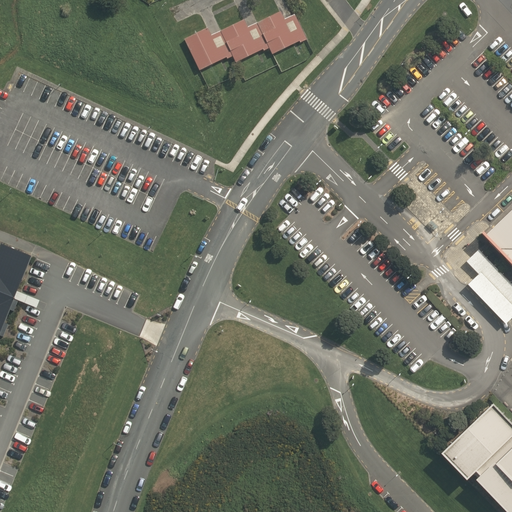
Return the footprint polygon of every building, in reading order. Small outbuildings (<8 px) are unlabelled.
[(281,12),(257,24),(270,49),(273,55),(300,42),(301,44),(308,40),(296,15),(290,18),(285,20),(281,12)] [(265,52),(270,49),(257,24),(252,26),(248,28),(245,20),(221,32),(233,57),(236,63),(264,50),(265,52)] [(233,57),(221,32),(216,34),(212,36),(208,29),(185,40),(200,71),(227,58),(228,59),(233,57)] [(511,208),(475,244),(511,281),(511,208)] [(2,244),(0,248),(0,336),(32,257),(2,244)] [(446,456),(501,511),(511,511),(511,424),(496,408),(446,456)]
